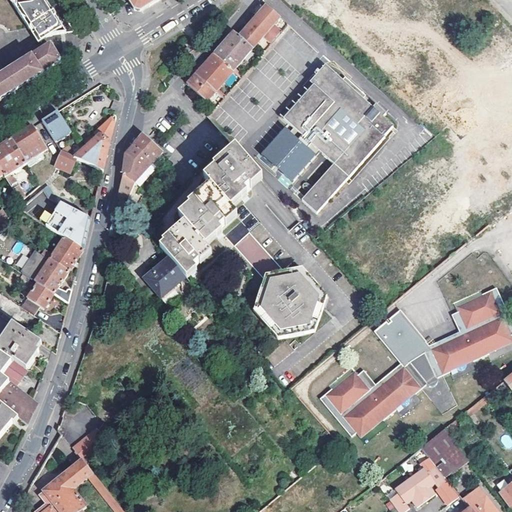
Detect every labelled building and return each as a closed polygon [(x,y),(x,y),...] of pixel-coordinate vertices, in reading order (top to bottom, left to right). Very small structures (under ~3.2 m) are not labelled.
[(44,0),(10,0),(38,44),(49,38),(67,37),(51,11),(44,0)] [(137,12),(139,13),(159,0),(128,0),(134,11),(137,12)] [(252,13),(258,17),(250,27),(239,38),(253,50),(265,37),(272,43),(282,33),(274,27),(280,20),(261,3),(252,13)] [(225,43),(214,55),(234,73),(253,50),(239,38),(234,33),(225,43)] [(200,35),(189,45),(194,50),(204,40),(200,35)] [(428,40),(397,48),(407,88),(416,85),(424,115),(457,106),(448,72),(438,74),(428,40)] [(0,101),(46,72),(61,63),(57,55),(51,47),(0,79),(0,101)] [(181,52),(186,57),(192,51),(187,47),(181,52)] [(207,64),(197,75),(216,92),(234,73),(214,55),(207,64)] [(343,77),(326,63),(321,70),(319,68),(316,72),(317,74),(283,115),(307,135),(308,135),(314,139),(313,140),(337,161),(326,174),(342,186),(396,121),(386,113),(389,109),(378,100),(375,104),(365,95),(361,92),(359,95),(345,84),(348,81),(343,77)] [(365,95),(367,92),(346,74),(343,77),(348,81),(345,84),(359,95),(361,92),(365,95)] [(192,81),(188,85),(207,102),(216,92),(197,75),(192,81)] [(56,143),(71,132),(57,112),(46,119),(42,121),(56,143)] [(107,157),(116,121),(111,117),(93,133),(97,136),(74,156),(76,160),(104,172),(107,157)] [(47,150),(33,127),(29,130),(11,141),(26,165),(28,169),(37,163),(34,159),(47,150)] [(138,141),(133,147),(151,165),(162,153),(158,149),(143,136),(138,141)] [(2,147),(0,148),(0,170),(4,176),(21,201),(26,196),(15,179),(11,179),(9,176),(26,165),(11,141),(2,147)] [(126,175),(135,183),(151,165),(133,147),(126,156),(125,164),(124,173),(126,175)] [(170,259),(187,278),(199,267),(198,265),(213,251),(208,245),(225,231),(222,228),(239,213),(233,207),(249,192),(247,191),(257,182),(263,176),(236,147),(230,153),(223,160),(215,167),(216,169),(206,179),(211,185),(206,189),(199,196),(190,204),(192,206),(180,217),(187,223),(173,236),(164,243),(166,244),(161,249),(170,259)] [(76,160),(74,156),(61,150),(54,166),(69,173),(76,160)] [(119,199),(126,204),(135,183),(126,175),(119,199)] [(306,197),(321,210),(341,187),(325,175),(306,197)] [(91,221),(63,205),(48,228),(65,238),(85,251),(87,241),(91,221)] [(115,218),(110,235),(124,238),(125,229),(120,228),(122,219),(115,218)] [(75,265),(85,251),(65,238),(53,255),(46,250),(44,252),(40,249),(38,252),(70,273),(75,265)] [(69,305),(73,291),(71,290),(69,290),(67,292),(60,287),(70,273),(38,252),(34,257),(38,260),(39,259),(47,264),(35,282),(38,284),(55,295),(69,305)] [(22,268),(28,258),(22,254),(16,264),(22,268)] [(192,283),(187,278),(170,259),(147,281),(168,305),(180,294),(192,283)] [(257,310),(283,338),(321,330),(332,295),(307,268),(269,275),(257,310)] [(44,311),(55,295),(38,284),(21,308),(34,316),(40,308),(44,311)] [(463,310),(460,312),(452,315),(460,331),(430,347),(427,343),(401,311),(389,321),(392,324),(390,326),(387,323),(374,334),(401,366),(377,386),(365,372),(359,377),(355,380),(352,378),(348,382),(347,386),(348,387),(346,389),(345,388),(340,388),(335,393),(333,391),(332,389),(319,401),(350,439),(355,435),(358,432),(361,435),(366,431),(367,430),(367,429),(367,428),(367,427),(367,426),(366,426),(369,423),(370,424),(371,425),(372,425),(374,425),(375,424),(377,423),(380,420),(382,422),(384,424),(396,414),(395,412),(400,408),(401,409),(405,409),(409,406),(409,402),(408,401),(414,396),(416,398),(427,389),(428,389),(430,390),(432,390),(434,390),(436,389),(437,387),(439,386),(439,384),(439,383),(440,381),(439,380),(453,372),(453,370),(458,367),(459,369),(464,370),(467,369),(469,365),(468,363),(475,359),(476,361),(490,354),(490,353),(489,351),(495,347),(496,345),(496,343),(500,341),(501,342),(505,343),(510,340),(508,337),(511,335),(511,319),(509,313),(495,285),(481,292),(482,294),(483,296),(479,298),(478,299),(477,300),(476,301),(476,302),(476,303),(476,305),(473,307),(472,305),(471,305),(469,304),(468,304),(466,305),(462,307),(463,310)] [(168,305),(174,311),(186,301),(180,294),(168,305)] [(483,296),(482,294),(457,306),(460,312),(463,310),(462,307),(466,305),(468,304),(469,304),(471,305),(472,305),(473,307),(476,305),(476,303),(476,302),(476,301),(477,300),(478,299),(479,298),(483,296)] [(28,370),(39,353),(36,351),(41,344),(29,336),(12,325),(1,343),(0,342),(0,352),(3,354),(14,362),(15,361),(28,370)] [(489,351),(490,353),(511,341),(511,335),(508,337),(510,340),(505,343),(501,342),(500,341),(496,343),(496,345),(495,347),(489,351)] [(0,437),(14,421),(17,418),(0,403),(0,393),(10,382),(3,376),(14,362),(3,354),(0,357),(0,437)] [(15,386),(28,370),(15,361),(14,362),(3,376),(10,382),(15,386)] [(355,380),(359,377),(355,372),(333,391),(335,393),(340,388),(345,388),(346,389),(348,387),(347,386),(348,382),(352,378),(355,380)] [(33,415),(37,405),(15,386),(10,382),(0,393),(0,403),(17,418),(28,426),(33,415)] [(487,403),(507,387),(504,382),(484,398),(487,403)] [(468,419),(487,403),(484,398),(464,414),(468,419)] [(445,430),(448,434),(465,420),(462,416),(445,430)] [(359,440),(382,422),(380,420),(377,423),(375,424),(374,425),(372,425),(371,425),(370,424),(369,423),(366,426),(367,426),(367,427),(367,428),(367,429),(367,430),(366,431),(361,435),(358,432),(355,435),(359,440)] [(97,429),(72,449),(82,461),(107,442),(97,429)] [(434,465),(445,479),(469,461),(448,434),(445,430),(421,449),(434,465)] [(122,511),(82,461),(39,497),(50,511),(49,511),(122,511)] [(434,483),(438,488),(448,481),(445,479),(434,465),(426,471),(423,468),(394,490),(396,493),(388,499),(397,511),(405,511),(408,510),(405,505),(410,501),(415,508),(434,494),(429,488),(434,483)] [(511,478),(511,477),(498,487),(501,492),(500,493),(510,506),(511,504),(511,478)] [(497,511),(479,490),(463,501),(467,506),(469,509),(471,511),(497,511)] [(446,508),(449,511),(458,511),(467,506),(463,501),(459,497),(446,508)]
